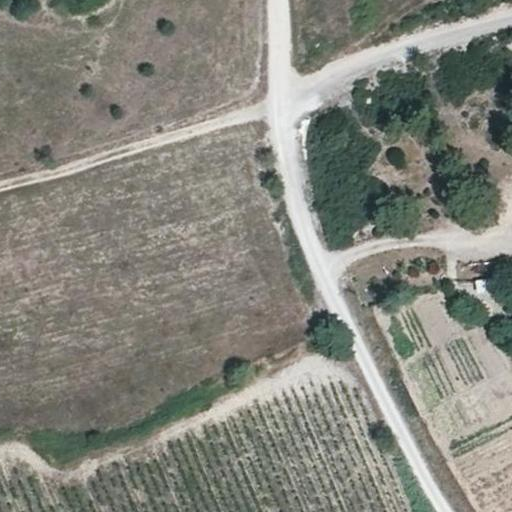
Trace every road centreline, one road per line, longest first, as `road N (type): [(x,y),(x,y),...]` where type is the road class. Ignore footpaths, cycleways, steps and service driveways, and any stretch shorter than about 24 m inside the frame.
road 1 (track): [(275,0),(278,101),(308,237),(358,353),(445,511)]
road 2 (track): [(0,185),(511,25)]
road 3 (track): [(321,267),(414,231),(511,233)]
